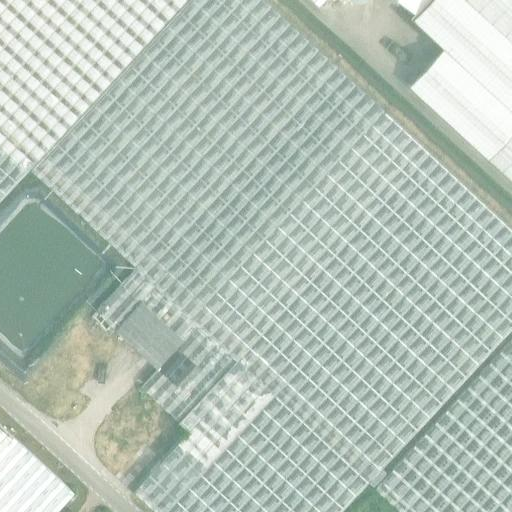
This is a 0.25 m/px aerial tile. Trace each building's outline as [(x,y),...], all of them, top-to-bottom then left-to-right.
[(0,0),(0,198),(29,167),(28,166),(180,0),(0,0)] [(180,0),(28,166),(29,167),(34,170),(138,268),(236,360),(237,361),(236,362),(179,421),(189,429),(132,489),(136,492),(156,511),(339,511),(385,462),(511,324),(511,225),(389,111),(268,0),(180,0)] [(403,0),(416,12),(426,0),(403,0)] [(511,0),(426,0),(416,12),(412,17),(445,47),(411,84),(511,176),(511,0)] [(138,268),(97,311),(124,337),(158,369),(142,386),(144,388),(174,416),(179,421),(236,362),(237,361),(236,360),(138,268)] [(374,486),(402,511),(511,511),(511,334),(475,375),(374,486)] [(0,427),(0,511),(55,511),(72,494),(0,427)]
